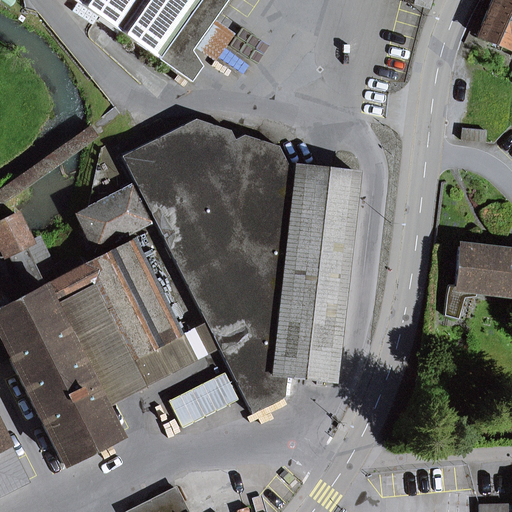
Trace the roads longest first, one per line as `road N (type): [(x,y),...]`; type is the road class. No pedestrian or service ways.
road 1 (tertiary): [(426,153),(397,345),(366,429),(312,511)]
road 2 (tertiary): [(464,0),(440,60),(426,153)]
